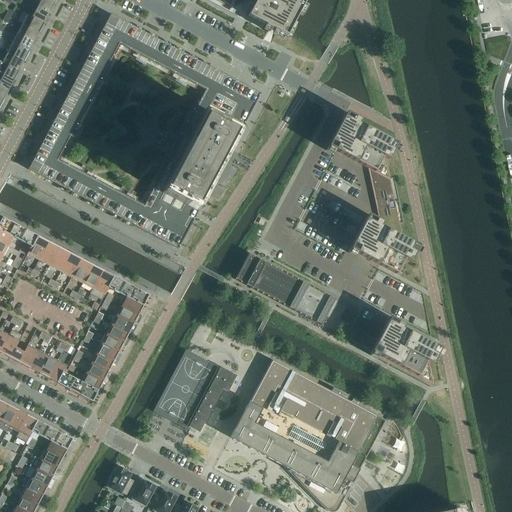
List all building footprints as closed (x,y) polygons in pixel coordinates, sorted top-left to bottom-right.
[(40,0),(37,8),(49,14),(54,5),(45,0),(40,0)] [(286,37),(304,2),(303,0),(215,0),(283,36),(286,37)] [(32,17),(44,24),(49,14),(37,8),(32,17)] [(131,25),(110,14),(101,32),(121,43),(131,25)] [(32,17),(27,15),(22,24),(22,25),(39,34),(44,24),(32,17)] [(18,22),(12,32),(17,34),(34,43),(39,34),(22,25),(22,24),(18,22)] [(137,29),(131,25),(121,43),(120,46),(126,49),(137,29)] [(150,36),(137,29),(126,49),(139,56),(150,36)] [(121,43),(101,32),(94,46),(114,56),(120,46),(121,43)] [(17,34),(12,43),(12,44),(29,53),(34,43),(17,34)] [(163,43),(150,36),(139,56),(153,63),(163,43)] [(12,43),(7,41),(2,51),(24,62),(29,53),(12,44),(12,43)] [(177,50),(163,43),(153,63),(166,70),(177,50)] [(114,56),(94,46),(87,59),(107,70),(114,56)] [(190,57),(177,50),(166,70),(179,77),(190,57)] [(0,55),(0,62),(19,72),(24,62),(2,51),(0,55)] [(203,64),(190,57),(179,77),(192,84),(203,64)] [(107,70),(87,59),(80,72),(100,83),(107,70)] [(0,74),(13,81),(19,72),(0,62),(0,74)] [(215,70),(203,64),(192,84),(205,91),(215,70)] [(144,205),(133,226),(178,249),(260,94),(215,70),(205,91),(144,205)] [(100,83),(80,72),(72,85),(93,96),(100,83)] [(0,86),(8,91),(13,81),(0,74),(0,86)] [(86,110),(93,96),(72,85),(65,99),(86,110)] [(0,98),(3,100),(8,91),(0,86),(0,98)] [(79,123),(86,110),(65,99),(58,112),(79,123)] [(72,136),(79,123),(58,112),(51,125),(72,136)] [(346,113),(327,147),(368,169),(379,221),(367,215),(349,249),(396,274),(404,260),(409,263),(418,247),(402,238),(396,208),(395,208),(390,209),(387,196),(392,195),(393,195),(386,159),(388,161),(393,151),(387,148),(391,142),(358,124),(360,120),(346,113)] [(65,149),(72,136),(51,125),(44,139),(65,149)] [(65,149),(44,139),(37,152),(58,163),(59,160),(65,149)] [(58,163),(37,152),(28,170),(48,181),(58,163)] [(65,164),(59,160),(58,163),(48,181),(55,184),(65,164)] [(78,170),(65,164),(55,184),(67,191),(78,170)] [(91,177),(78,170),(67,191),(80,198),(91,177)] [(105,184),(91,177),(80,198),(94,205),(105,184)] [(118,192),(105,184),(94,205),(107,212),(118,192)] [(131,199),(118,192),(107,212),(120,219),(131,199)] [(144,205),(131,199),(120,219),(133,226),(144,205)] [(0,229),(9,234),(14,224),(2,218),(0,221),(0,229)] [(14,224),(9,234),(14,237),(13,238),(20,241),(26,230),(14,224)] [(0,242),(8,247),(13,238),(14,237),(9,234),(0,229),(0,242)] [(26,230),(20,241),(31,247),(32,247),(37,236),(26,230)] [(43,239),(44,238),(40,236),(40,237),(37,236),(32,247),(31,247),(27,254),(39,261),(49,242),(43,239)] [(0,254),(3,256),(8,247),(0,242),(0,254)] [(54,245),(55,244),(51,242),(50,243),(49,242),(39,261),(49,266),(59,248),(54,245)] [(65,251),(65,250),(61,247),(61,248),(59,248),(49,266),(60,272),(70,254),(65,251)] [(76,257),(76,255),(72,253),(72,254),(70,254),(60,272),(71,278),(81,259),(76,257)] [(250,254),(249,253),(235,280),(236,280),(240,282),(240,283),(241,283),(246,285),(245,286),(246,286),(247,285),(251,288),(252,289),(252,288),(257,291),(256,291),(257,292),(257,291),(262,293),(262,294),(263,294),(267,296),(267,297),(268,297),(273,299),(272,300),(273,300),(278,302),(278,303),(279,302),(283,305),(284,306),(284,305),(289,308),(288,308),(289,309),(289,308),(294,310),(294,311),(295,311),(299,313),(299,314),(300,314),(305,316),(304,317),(305,317),(310,319),(310,320),(311,320),(311,319),(315,322),(316,323),(316,322),(321,325),(320,325),(321,326),(335,299),(334,299),(330,297),(330,296),(329,296),(329,297),(324,294),(324,293),(323,294),(319,292),(319,291),(318,291),(313,289),(314,288),(313,288),(308,286),(308,285),(307,285),(303,283),(303,282),(302,282),(302,283),(297,280),(298,280),(297,279),(296,280),(292,277),(291,276),(291,277),(287,275),(287,274),(286,274),(281,272),(281,271),(280,271),(276,269),(276,268),(275,268),(275,269),(270,266),(271,266),(270,265),(270,266),(265,263),(265,262),(264,263),(260,260),(259,259),(259,260),(254,258),(255,257),(254,256),(254,257),(249,254),(250,254)] [(87,261),(83,259),(83,260),(81,259),(71,278),(82,284),(92,265),(86,262),(87,261)] [(98,268),(98,267),(94,265),(94,266),(92,265),(82,284),(92,289),(93,289),(103,271),(98,268)] [(109,274),(109,273),(105,271),(105,272),(103,271),(93,289),(92,289),(90,294),(102,301),(104,295),(105,296),(109,288),(108,288),(114,277),(109,274)] [(114,277),(108,288),(109,288),(120,294),(125,283),(114,277)] [(125,283),(120,294),(125,297),(126,296),(131,300),(137,289),(125,283)] [(137,289),(131,300),(143,306),(149,295),(137,289)] [(121,306),(138,315),(143,306),(131,300),(126,296),(125,297),(121,306)] [(134,325),(136,322),(135,322),(138,315),(121,306),(115,316),(133,325),(134,324),(134,325)] [(129,334),(130,332),(130,331),(133,325),(115,316),(110,325),(128,334),(129,334)] [(355,328),(349,340),(434,385),(429,364),(431,365),(436,355),(431,352),(434,347),(430,345),(431,344),(408,332),(402,329),(404,325),(389,317),(377,340),(355,328)] [(124,344),(125,341),(128,334),(110,325),(105,335),(123,344),(123,343),(124,344)] [(9,335),(0,352),(0,353),(10,359),(14,360),(18,363),(24,352),(19,349),(16,347),(22,335),(12,330),(9,335)] [(0,352),(9,335),(0,330),(0,352)] [(119,353),(120,351),(123,344),(105,335),(100,344),(118,354),(118,353),(119,353)] [(114,363),(115,360),(118,354),(100,344),(95,354),(113,363),(113,362),(114,363)] [(24,352),(18,363),(29,368),(38,351),(28,345),(24,352)] [(38,373),(47,356),(38,351),(29,368),(38,373)] [(215,369),(186,353),(155,411),(184,426),(215,369)] [(109,372),(110,370),(109,370),(113,363),(95,354),(90,363),(108,373),(108,372),(109,372)] [(48,379),(57,361),(47,356),(38,373),(48,379)] [(64,373),(67,366),(57,361),(48,379),(57,384),(63,372),(64,373)] [(385,421),(272,361),(231,437),(285,465),(283,467),(326,511),(336,511),(337,511),(338,511),(338,510),(339,509),(385,421)] [(104,382),(105,380),(104,379),(108,373),(90,363),(85,373),(103,382),(104,382)] [(237,376),(220,367),(188,427),(199,433),(222,389),(228,392),(237,376)] [(69,390),(75,379),(64,373),(63,372),(57,384),(69,390)] [(103,382),(85,373),(80,382),(86,385),(98,392),(103,382)] [(80,396),(86,385),(80,382),(75,379),(69,390),(80,396)] [(86,385),(80,396),(92,402),(98,392),(86,385)] [(0,422),(9,406),(0,400),(0,422)] [(9,406),(0,422),(9,427),(18,411),(9,406)] [(18,411),(9,427),(19,432),(28,416),(18,411)] [(16,438),(26,443),(29,438),(32,432),(37,421),(28,416),(19,432),(16,438)] [(37,421),(32,432),(43,438),(49,427),(37,421)] [(49,427),(43,438),(50,442),(50,441),(55,443),(61,433),(49,427)] [(61,433),(55,443),(67,450),(73,439),(61,433)] [(45,450),(62,459),(67,450),(55,443),(50,441),(50,442),(45,450)] [(62,459),(45,450),(40,460),(57,469),(62,459)] [(57,469),(40,460),(35,470),(52,479),(57,469)] [(126,471),(119,467),(116,472),(115,471),(111,478),(113,479),(109,487),(120,493),(120,492),(126,495),(133,481),(128,478),(130,475),(126,472),(126,471)] [(52,479),(35,470),(30,479),(47,488),(52,479)] [(47,488),(30,479),(25,489),(42,498),(47,488)] [(141,485),(135,482),(129,493),(135,496),(132,501),(144,507),(155,486),(147,482),(147,484),(143,481),(141,485)] [(42,498),(25,489),(20,498),(37,507),(42,498)] [(162,496),(156,493),(150,505),(156,508),(154,510),(158,511),(167,511),(176,497),(169,494),(168,495),(167,494),(164,492),(162,496)] [(33,511),(37,507),(20,498),(15,508),(22,511),(33,511)] [(194,511),(197,509),(185,502),(183,507),(177,505),(173,511),(194,511)]
